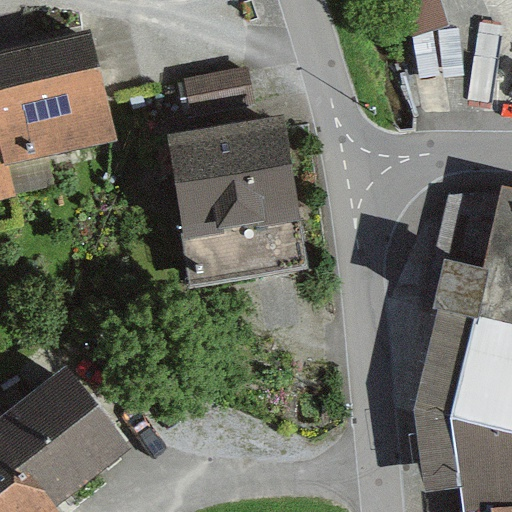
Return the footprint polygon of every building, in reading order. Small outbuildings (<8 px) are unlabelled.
[(401,0),(426,68),(468,63),(457,26),(450,27),(441,0),(401,0)] [(117,145),(97,44),(0,63),(0,207),(54,196),(47,159),(117,145)] [(311,262),(296,143),(160,160),(175,279),(311,262)] [(511,448),(511,201),(497,197),(438,430),(511,448)] [(44,511),(120,455),(57,374),(0,417),(0,511),(44,511)]
